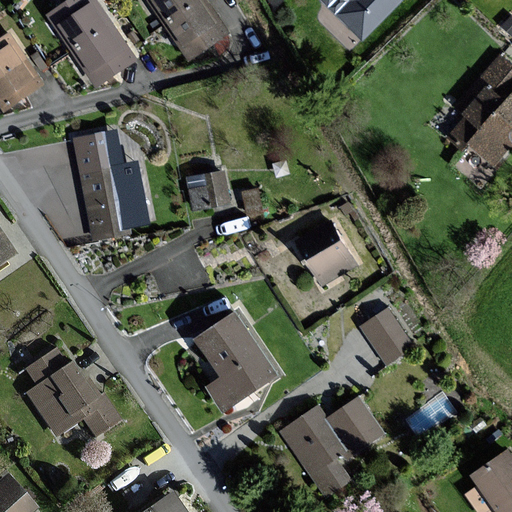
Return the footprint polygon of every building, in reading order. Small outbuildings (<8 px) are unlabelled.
[(94,0),(72,0),(50,15),(97,85),(135,59),(125,44),(98,5),(94,0)] [(150,0),(191,58),(228,32),(219,18),(206,0),(150,0)] [(351,0),(337,14),(361,39),(401,0),(321,0),(325,4),(329,0),(351,0)] [(0,99),(6,108),(42,84),(33,70),(19,50),(9,35),(0,40),(0,99)] [(511,67),(502,58),(485,78),(492,85),(467,114),(470,117),(457,132),(493,163),(511,140),(511,67)] [(116,131),(75,138),(94,238),(128,232),(127,225),(147,222),(137,164),(122,166),(116,131)] [(228,202),(223,172),(188,178),(194,208),(228,202)] [(262,213),(257,190),(244,193),(249,216),(262,213)] [(355,265),(333,228),(300,247),(323,285),(355,265)] [(0,231),(0,262),(14,253),(0,231)] [(388,311),(363,328),(388,364),(413,347),(388,311)] [(235,315),(198,341),(223,378),(209,388),(225,411),(267,382),(276,376),(263,357),(235,315)] [(41,386),(31,393),(58,433),(85,415),(97,433),(120,418),(104,394),(101,396),(90,379),(86,382),(74,363),(68,367),(57,351),(30,369),(41,386)] [(339,466),(352,457),(349,453),(380,433),(358,399),(326,419),(318,407),(281,432),(325,496),(349,480),(339,466)] [(511,511),(511,459),(509,455),(476,478),(499,511),(511,511)] [(9,476),(0,484),(0,511),(32,511),(37,508),(9,476)] [(185,511),(184,510),(174,495),(149,511),(185,511)]
